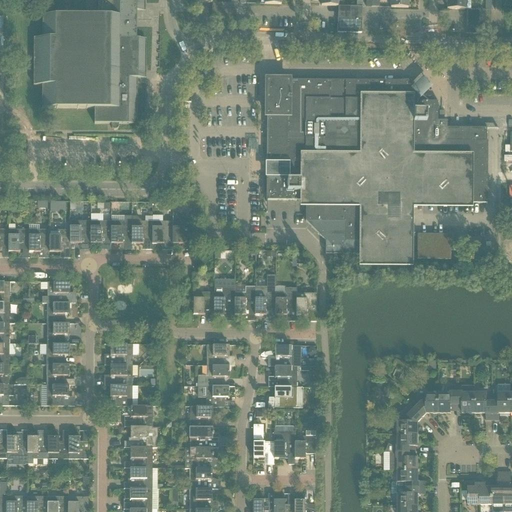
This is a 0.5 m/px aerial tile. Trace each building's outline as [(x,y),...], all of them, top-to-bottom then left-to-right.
[(97,0),(98,17),(119,17),(118,39),(136,39),(136,29),(136,17),(136,12),(144,12),(144,7),(143,0),(97,0)] [(408,9),(407,0),(390,0),(390,8),(408,9)] [(446,0),(447,10),(448,10),(449,10),(463,10),(467,10),(470,10),(470,0),(446,0)] [(33,85),(33,86),(43,86),(43,108),(41,108),(41,109),(44,109),(50,109),(54,109),(56,109),(56,110),(58,110),(58,109),(94,109),(94,125),(104,125),(107,125),(111,125),(111,127),(111,128),(111,129),(112,130),(113,131),(114,131),(115,131),(116,131),(116,130),(117,130),(117,129),(118,129),(118,128),(118,127),(118,125),(135,125),(136,84),(136,79),(146,79),(146,72),(146,63),(144,63),(144,60),(145,40),(136,39),(118,39),(119,17),(98,17),(86,16),(42,16),(42,17),(43,17),(43,39),(34,39),(34,40),(35,40),(34,62),(33,62),(33,63),(34,63),(34,85),(33,85)] [(361,34),(361,23),(361,20),(349,19),(337,19),(337,33),(361,34)] [(267,174),(266,174),(266,176),(266,201),(286,201),(287,201),(295,201),(296,201),(297,201),(305,201),(305,215),(305,221),(305,222),(309,226),(321,238),(322,239),(325,242),(325,244),(325,255),(343,255),(364,255),(364,258),(364,262),(406,262),(406,261),(406,249),(406,242),(406,208),(406,203),(417,203),(423,203),(424,203),(483,203),(486,203),(486,142),(486,130),(486,129),(462,129),(458,129),(455,129),(454,129),(447,129),(447,121),(437,121),(437,103),(438,103),(438,102),(416,102),(422,97),(421,96),(420,96),(417,92),(413,89),(414,89),(414,88),(413,87),(407,81),(401,81),(401,82),(356,81),(305,81),(297,81),(289,81),(289,80),(268,80),(266,80),(266,82),(266,116),(266,167),(267,167),(267,171),(267,174)] [(421,80),(414,88),(414,89),(413,89),(417,92),(420,96),(421,96),(429,87),(425,83),(421,80)] [(110,222),(110,245),(111,245),(123,245),(124,245),(124,251),(131,251),(131,245),(131,218),(131,217),(125,217),(125,222),(110,222)] [(136,218),(131,218),(131,245),(145,245),(145,251),(151,251),(151,222),(145,222),(140,222),(140,221),(136,218)] [(69,222),(69,231),(70,231),(70,244),(70,259),(70,244),(84,244),(84,251),(90,251),(90,222),(69,222)] [(90,222),(90,251),(90,245),(100,245),(105,245),(105,251),(110,251),(110,250),(110,222),(90,222)] [(172,223),(151,222),(151,251),(152,251),(152,245),(166,245),(166,251),(172,251),(172,245),(172,223)] [(193,223),(172,223),(172,245),(186,245),(186,251),(193,251),(193,223)] [(15,231),(15,225),(8,225),(8,230),(8,248),(8,253),(20,253),(20,252),(19,252),(19,248),(22,248),(22,249),(23,251),(28,251),(28,248),(28,231),(15,231)] [(28,231),(28,248),(28,251),(28,253),(43,253),(43,259),(49,259),(49,231),(28,231)] [(70,259),(70,244),(70,231),(69,231),(49,231),(49,259),(49,253),(63,253),(63,259),(70,259)] [(417,260),(452,261),(452,234),(417,234),(417,260)] [(254,288),(254,316),(269,316),(269,322),(275,322),(275,316),(275,294),(275,288),(275,276),(266,276),(266,288),(265,288),(255,288),(254,288)] [(0,303),(9,304),(9,293),(9,283),(0,283),(0,303)] [(42,303),(42,305),(47,305),(47,304),(69,305),(69,304),(75,304),(75,298),(69,297),(69,294),(69,284),(47,284),(47,294),(47,298),(45,298),(42,301),(42,303)] [(234,322),(234,316),(234,294),(234,289),(213,288),(213,293),(213,311),(213,316),(225,316),(225,315),(224,315),(224,311),(227,311),(227,322),(234,322)] [(254,316),(254,288),(245,288),(245,294),(234,294),(234,316),(248,316),(248,322),(254,322),(254,316)] [(295,322),(295,317),(296,294),(296,289),(285,289),(285,294),(275,294),(275,316),(289,317),(289,323),(296,323),(296,322),(295,322)] [(213,311),(213,293),(193,293),(192,316),(204,316),(204,315),(203,315),(203,311),(213,311)] [(316,323),(316,294),(296,294),(295,317),(310,317),(310,323),(316,323)] [(0,324),(9,325),(9,304),(0,303),(0,324)] [(69,316),(69,305),(47,304),(47,305),(47,325),(69,325),(64,325),(64,316),(69,316)] [(0,345),(9,345),(9,325),(0,324),(0,345)] [(69,337),(69,325),(47,325),(46,346),(64,346),(64,345),(64,337),(69,337)] [(0,365),(8,366),(9,345),(0,345),(0,365)] [(39,345),(39,356),(46,356),(46,366),(64,366),(64,357),(69,357),(69,345),(64,345),(64,346),(46,346),(39,345)] [(132,367),(132,356),(132,346),(110,346),(110,358),(110,357),(114,357),(114,366),(110,366),(132,367)] [(206,356),(206,367),(229,367),(235,367),(235,361),(229,361),(229,358),(229,347),(206,346),(206,356)] [(296,368),(300,368),(300,347),(274,347),(274,362),(268,361),(268,368),(274,368),(296,368)] [(9,366),(8,366),(0,365),(0,386),(9,386),(9,366)] [(69,378),(69,366),(64,366),(46,366),(46,387),(68,387),(75,387),(75,380),(64,380),(64,378),(69,378)] [(132,387),(132,367),(110,366),(109,381),(104,381),(103,387),(104,387),(109,387),(132,387)] [(197,381),(197,388),(224,388),(224,379),(228,379),(229,367),(206,367),(206,377),(204,377),(204,378),(198,382),(198,381),(197,381)] [(296,389),(296,368),(274,368),(274,379),(279,379),(279,382),(268,382),(268,388),(274,388),(296,389)] [(492,396),(492,421),(498,421),(498,414),(510,414),(510,392),(510,385),(499,385),(499,393),(499,396),(492,396)] [(0,407),(8,407),(9,407),(9,397),(13,397),(13,386),(9,386),(0,386),(0,407)] [(74,407),(74,401),(68,401),(68,387),(46,387),(46,407),(74,407)] [(132,407),(132,387),(109,387),(109,401),(103,401),(103,407),(130,408),(130,407),(132,407)] [(456,412),(456,387),(450,387),(450,394),(440,394),(440,392),(438,392),(438,414),(451,414),(451,412),(456,412)] [(474,414),(474,392),(474,387),(456,387),(456,412),(462,412),(462,414),(474,414)] [(197,388),(197,396),(200,399),(206,399),(206,408),(212,408),(212,409),(224,409),(224,400),(228,400),(228,388),(224,388),(197,388)] [(268,402),(268,409),(278,409),(296,409),(296,395),(296,389),(274,388),(274,403),(268,402)] [(389,398),(391,391),(385,389),(382,396),(389,398)] [(422,419),(426,414),(438,414),(438,392),(436,392),(436,394),(426,394),(426,397),(419,397),(409,406),(422,419)] [(477,394),(477,392),(474,392),(474,414),(486,414),(486,421),(492,421),(492,396),(487,396),(487,394),(477,394)] [(396,435),(418,435),(418,423),(422,419),(409,406),(400,415),(400,422),(398,422),(398,433),(396,433),(396,435)] [(152,428),(152,407),(132,407),(130,407),(130,408),(130,419),(134,419),(134,422),(124,422),(124,428),(130,428),(152,428)] [(189,428),(189,429),(212,429),(207,429),(207,420),(212,420),(212,409),(212,408),(206,408),(190,408),(190,428),(189,428)] [(253,443),(253,460),(265,460),(265,459),(265,455),(267,455),(267,459),(267,466),(273,466),(273,460),(273,443),(263,443),(263,426),(253,426),(253,441),(259,441),(259,443),(253,443)] [(130,428),(130,442),(124,442),(123,449),(130,449),(152,449),(157,449),(157,428),(152,428),(130,428)] [(189,439),(189,449),(212,450),(212,449),(218,449),(217,449),(217,443),(212,443),(212,435),(213,435),(213,433),(212,433),(212,429),(189,429),(188,439),(189,439)] [(6,438),(6,460),(19,460),(19,465),(25,465),(27,465),(27,460),(27,438),(27,432),(21,432),(21,438),(18,438),(6,438)] [(27,460),(27,465),(33,465),(33,460),(48,460),(48,438),(48,432),(47,432),(41,432),(41,438),(39,438),(27,438),(27,460)] [(68,432),(62,432),(62,443),(58,443),(58,439),(59,439),(59,438),(48,438),(48,460),(68,460),(68,438),(68,432)] [(89,460),(89,432),(82,432),(83,432),(83,442),(79,442),(79,438),(80,438),(68,438),(68,460),(89,460)] [(273,438),(273,443),(273,460),(288,460),(288,466),(294,466),(294,460),(294,438),(294,432),(293,432),(275,432),(273,432),(273,438)] [(388,445),(385,453),(391,453),(415,453),(415,447),(418,447),(418,435),(396,435),(396,437),(398,437),(398,447),(393,447),(388,445)] [(315,455),(315,438),(294,438),(294,460),(306,460),(306,455),(315,455)] [(152,469),(152,449),(130,449),(130,461),(134,461),(134,469),(152,469)] [(184,458),(184,470),(189,470),(212,470),(217,470),(218,470),(218,463),(214,463),(214,460),(212,460),(212,456),(213,456),(213,454),(212,454),(212,450),(189,449),(189,458),(184,458)] [(391,471),(396,471),(418,471),(418,459),(415,459),(415,453),(391,453),(391,471)] [(123,485),(123,490),(129,490),(152,490),(152,488),(152,469),(134,469),(129,469),(129,481),(129,485),(123,485)] [(217,491),(218,484),(212,484),(212,470),(189,470),(189,490),(211,491),(217,491)] [(392,489),(400,489),(425,489),(425,483),(418,483),(418,471),(396,471),(396,473),(398,473),(398,483),(394,483),(392,485),(392,489)] [(491,511),(503,511),(504,506),(504,473),(498,473),(498,488),(491,488),(491,506),(492,506),(492,510),(491,511)] [(511,511),(511,487),(510,488),(510,473),(504,473),(504,506),(503,511),(511,511)] [(480,506),(480,484),(475,484),(475,488),(468,488),(468,492),(468,501),(468,506),(480,506)] [(485,488),(485,484),(480,484),(480,506),(491,506),(491,488),(485,488)] [(425,495),(425,489),(400,489),(392,489),(392,494),(393,495),(398,495),(398,504),(396,504),(396,507),(418,507),(418,495),(425,495)] [(152,510),(152,490),(129,490),(129,502),(134,502),(134,504),(123,504),(123,510),(129,510),(152,510)] [(189,490),(189,511),(211,511),(214,511),(217,511),(217,505),(213,505),(211,505),(211,502),(211,491),(189,490)] [(252,501),(252,511),(273,511),(273,501),(273,495),(267,495),(267,501),(252,501)] [(293,511),(294,501),(294,495),(287,495),(287,506),(285,506),(285,501),(273,501),(273,511),(293,511)] [(6,498),(5,511),(26,511),(27,498),(26,498),(6,498)] [(47,511),(47,498),(27,498),(26,511),(47,511)] [(67,511),(68,498),(47,498),(47,511),(67,511)] [(88,511),(89,498),(68,498),(67,511),(88,511)] [(314,511),(314,506),(305,506),(305,501),(294,501),(293,511),(314,511)]
